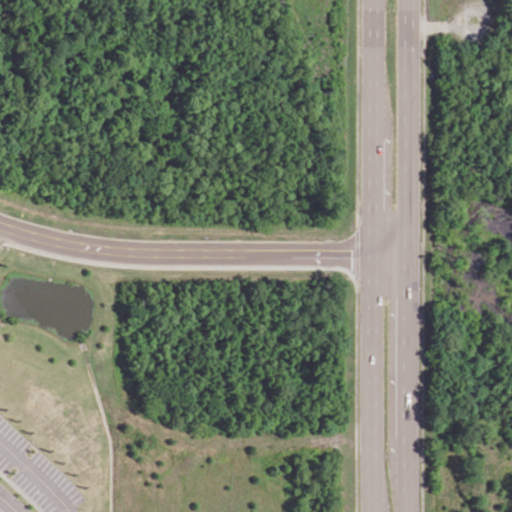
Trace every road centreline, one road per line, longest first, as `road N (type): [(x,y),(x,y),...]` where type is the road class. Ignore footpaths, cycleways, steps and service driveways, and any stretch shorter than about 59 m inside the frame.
road 1 (tertiary): [(370,0),(371,511)]
road 2 (tertiary): [(405,511),(405,0)]
road 3 (residential): [(0,233),(119,257),(406,261)]
